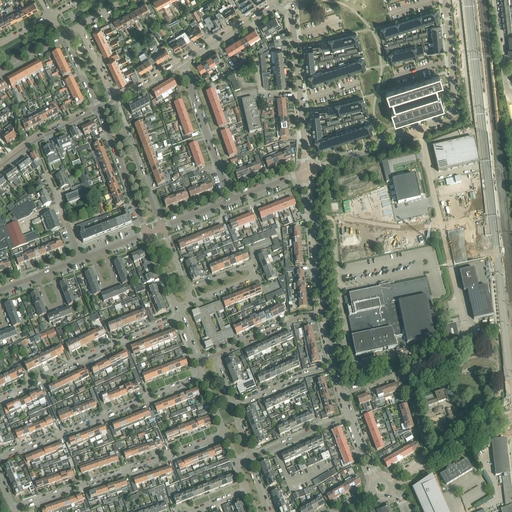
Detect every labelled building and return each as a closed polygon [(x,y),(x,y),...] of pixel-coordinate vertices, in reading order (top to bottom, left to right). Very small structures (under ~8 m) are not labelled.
[(159,0),(154,0),(153,1),(157,8),(160,6),(161,7),(163,6),(159,0)] [(234,0),(233,0),(234,1),(236,5),(239,9),(241,8),(245,14),(250,11),(246,4),(245,2),(244,0),(241,2),(239,3),(236,0),(234,0)] [(243,0),(244,0),(245,2),(246,4),(250,11),(256,8),(253,3),(251,0),(243,0)] [(38,9),(34,2),(29,5),(32,10),(33,11),(38,9)] [(226,2),(224,3),(232,16),(237,12),(234,8),(231,3),(230,4),(228,4),(226,2)] [(145,3),(140,6),(141,8),(145,14),(146,16),(147,15),(154,12),(152,8),(149,10),(148,7),(146,5),(145,3)] [(223,7),(219,9),(221,13),(223,12),(224,15),(227,19),(232,16),(224,3),(222,5),(223,7)] [(10,6),(8,6),(10,8),(12,7),(13,9),(12,10),(17,19),(17,20),(23,17),(18,8),(15,9),(15,8),(13,9),(11,5),(10,6)] [(33,11),(32,10),(29,5),(24,7),(28,14),(33,11)] [(8,6),(5,8),(7,13),(8,15),(12,22),(17,19),(12,10),(13,9),(12,7),(10,8),(8,6)] [(146,16),(145,15),(141,8),(140,6),(135,9),(139,16),(142,15),(143,18),(145,17),(146,16)] [(18,8),(23,17),(28,14),(24,7),(19,10),(18,8)] [(135,9),(130,12),(134,20),(135,22),(136,21),(138,21),(137,19),(136,18),(139,16),(135,9)] [(195,10),(191,12),(196,21),(200,19),(195,10)] [(437,11),(431,13),(433,22),(438,20),(437,16),(439,16),(437,11)] [(130,12),(124,15),(130,25),(129,22),(131,20),(131,21),(134,20),(130,12)] [(216,14),(217,17),(211,20),(218,31),(224,27),(220,21),(224,19),(219,12),(216,14)] [(3,15),(2,15),(2,16),(3,18),(7,25),(12,22),(8,15),(7,13),(3,15)] [(431,13),(422,16),(425,24),(433,22),(431,13)] [(126,27),(130,25),(124,15),(119,17),(124,26),(125,28),(126,27)] [(211,20),(208,16),(203,19),(212,34),(218,31),(211,20)] [(114,20),(116,25),(118,28),(120,26),(121,27),(122,29),(123,28),(125,28),(124,26),(119,17),(114,20)] [(276,30),(283,26),(280,22),(279,23),(275,17),(273,18),(272,17),(269,18),(276,30)] [(265,21),(272,33),(276,30),(269,18),(265,21)] [(264,30),(261,32),(264,37),(267,35),(272,33),(265,21),(262,23),(263,24),(261,25),(264,30)] [(203,33),(201,29),(197,24),(192,27),(198,36),(200,35),(200,36),(203,33)] [(433,27),(431,27),(432,37),(441,36),(440,26),(439,26),(436,27),(433,27)] [(192,27),(187,30),(193,40),(197,38),(196,37),(198,36),(192,27)] [(381,33),(380,33),(381,38),(388,36),(385,27),(380,29),(381,33)] [(102,31),(101,28),(93,32),(96,38),(104,34),(103,31),(102,31)] [(255,29),(250,32),(254,39),(259,36),(255,29)] [(187,44),(187,43),(190,41),(185,31),(175,37),(181,47),(187,44)] [(250,32),(245,35),(249,42),(251,41),(254,39),(250,32)] [(96,38),(99,44),(106,40),(105,37),(106,36),(104,34),(96,38)] [(356,34),(351,35),(353,44),(356,43),(358,51),(362,50),(359,37),(357,38),(356,34)] [(245,35),(240,38),(244,45),(249,42),(245,35)] [(351,35),(342,38),(344,46),(345,47),(349,46),(349,45),(353,44),(351,35)] [(169,41),(173,47),(175,51),(181,47),(175,37),(169,41)] [(239,48),(244,45),(240,38),(235,41),(239,48)] [(99,44),(101,49),(110,45),(109,43),(108,43),(106,40),(99,44)] [(235,41),(230,44),(234,51),(236,54),(241,51),(239,48),(235,41)] [(328,41),(321,42),(323,51),(330,50),(328,41)] [(261,44),(263,46),(260,48),(261,52),(268,48),(265,42),(261,44)] [(307,46),(303,46),(304,51),(312,50),(312,48),(320,47),(319,43),(307,44),(307,46)] [(164,58),(160,52),(157,48),(155,44),(152,46),(154,49),(151,51),(158,62),(164,58)] [(225,47),(229,54),(234,51),(230,44),(225,47)] [(101,49),(104,55),(112,52),(110,48),(111,48),(110,45),(101,49)] [(160,52),(164,58),(170,55),(163,45),(157,48),(160,52)] [(433,49),(426,50),(427,54),(439,53),(439,51),(443,51),(442,45),(433,46),(433,49)] [(388,46),(384,47),(387,60),(388,59),(389,63),(394,62),(392,53),(389,53),(388,46)] [(422,46),(416,47),(418,56),(424,55),(422,46)] [(144,53),(139,57),(140,58),(141,60),(142,63),(146,69),(152,65),(150,61),(149,60),(151,58),(148,53),(146,50),(144,52),(144,53)] [(52,58),(54,61),(62,57),(59,51),(52,55),(53,58),(52,58)] [(401,51),(392,53),(394,62),(403,60),(401,51)] [(110,61),(107,62),(110,68),(119,64),(117,61),(116,61),(115,58),(118,57),(120,56),(118,53),(117,53),(113,55),(108,57),(110,61)] [(221,60),(216,53),(211,56),(216,63),(218,61),(221,60)] [(211,56),(206,59),(211,66),(216,63),(211,56)] [(65,63),(62,57),(54,61),(55,64),(56,63),(57,66),(65,63)] [(211,66),(206,59),(202,62),(206,69),(207,71),(212,68),(211,66)] [(364,59),(358,61),(361,69),(366,68),(364,64),(366,64),(364,59)] [(313,60),(305,61),(306,71),(307,71),(310,70),(313,70),(315,70),(313,60)] [(33,65),(38,73),(41,72),(40,71),(43,69),(39,62),(33,65)] [(197,65),(201,72),(206,69),(202,62),(197,65)] [(56,71),(56,72),(57,73),(59,72),(59,73),(68,69),(65,63),(57,66),(59,69),(56,71)] [(146,69),(142,63),(136,66),(140,73),(146,69)] [(349,63),(344,64),(347,74),(352,72),(349,64),(349,63)] [(119,64),(110,68),(113,74),(120,70),(119,67),(120,66),(119,64)] [(35,74),(38,73),(33,65),(28,68),(32,75),(33,77),(36,76),(35,74)] [(335,67),(330,69),(330,70),(333,78),(338,77),(335,67)] [(28,68),(23,71),(27,79),(30,77),(32,75),(28,68)] [(262,70),(262,71),(262,76),(267,75),(276,74),(284,74),(284,68),(275,68),(276,73),(270,73),(270,71),(267,71),(267,69),(262,70)] [(71,74),(68,69),(59,73),(60,75),(61,75),(63,78),(71,74)] [(120,70),(113,74),(116,79),(124,75),(123,73),(122,73),(120,70)] [(133,74),(130,75),(134,82),(139,79),(135,70),(132,72),(133,74)] [(23,71),(18,74),(22,81),(25,79),(25,80),(27,79),(23,71)] [(234,73),(229,75),(234,92),(240,90),(234,73)] [(321,73),(312,76),(315,84),(324,81),(321,73)] [(18,74),(12,76),(17,85),(18,84),(20,83),(19,82),(22,81),(18,74)] [(124,75),(116,79),(118,85),(126,82),(124,78),(125,78),(124,75)] [(12,76),(7,79),(9,84),(11,87),(14,85),(14,86),(16,85),(17,85),(12,76)] [(309,81),(307,81),(309,86),(315,84),(312,76),(307,77),(309,81)] [(439,76),(386,93),(389,101),(391,101),(394,111),(391,112),(394,123),(443,108),(439,96),(436,86),(442,84),(439,76)] [(67,88),(75,84),(72,78),(67,81),(66,79),(61,81),(64,87),(66,86),(67,88)] [(172,80),(167,83),(171,90),(176,87),(172,80)] [(171,90),(167,83),(162,86),(166,93),(171,90)] [(75,84),(67,88),(68,92),(69,91),(70,94),(78,90),(75,84)] [(161,96),(166,93),(162,86),(157,89),(163,99),(163,98),(161,96)] [(156,99),(158,102),(163,99),(157,89),(152,92),(156,99)] [(216,89),(206,93),(208,98),(220,94),(219,92),(218,90),(217,91),(216,89)] [(72,100),(81,96),(78,90),(70,94),(72,97),(71,97),(72,100)] [(225,99),(224,97),(222,98),(220,94),(208,98),(210,104),(222,100),(225,99)] [(81,96),(72,100),(73,102),(72,103),(73,107),(84,102),(81,96)] [(146,96),(141,99),(146,108),(150,105),(146,96)] [(261,131),(254,98),(242,101),(249,134),(261,131)] [(141,99),(136,101),(141,110),(146,108),(141,99)] [(363,99),(358,100),(360,109),(363,108),(365,116),(369,115),(366,102),(364,103),(363,99)] [(358,100),(349,102),(351,112),(356,111),(356,110),(360,109),(358,100)] [(136,101),(132,103),(137,112),(141,110),(136,101)] [(184,106),(182,101),(174,104),(176,109),(184,106)] [(46,106),(52,117),(57,114),(57,113),(60,111),(55,102),(49,105),(50,106),(47,107),(46,106)] [(218,102),(210,104),(212,110),(220,107),(219,104),(218,102)] [(128,107),(127,107),(128,110),(129,110),(132,115),(137,112),(132,103),(127,106),(128,107)] [(52,117),(46,106),(41,109),(47,120),(52,117)] [(185,112),(184,106),(176,109),(177,112),(173,114),(172,113),(169,114),(170,117),(173,116),(178,115),(185,112)] [(335,106),(328,107),(330,116),(337,115),(335,106)] [(212,110),(214,116),(222,113),(220,107),(212,110)] [(313,111),(310,111),(310,116),(319,115),(319,113),(326,112),(326,108),(313,109),(313,111)] [(41,123),(47,120),(41,109),(39,110),(41,114),(38,115),(41,123)] [(36,112),(31,114),(36,125),(41,123),(38,115),(36,112)] [(178,115),(180,120),(187,117),(185,112),(178,115)] [(222,113),(214,116),(217,122),(224,119),(228,118),(225,112),(222,113)] [(30,119),(27,121),(31,128),(36,125),(31,114),(30,113),(28,115),(28,116),(30,119)] [(189,123),(187,117),(180,120),(182,126),(189,123)] [(20,120),(18,121),(20,125),(19,125),(22,131),(25,130),(25,131),(31,128),(27,121),(26,118),(23,119),(22,119),(20,120)] [(226,125),(230,123),(228,118),(224,119),(217,122),(219,128),(223,126),(226,125)] [(143,125),(142,122),(134,125),(137,131),(145,128),(151,126),(150,122),(143,125)] [(93,123),(87,126),(90,133),(95,141),(96,141),(100,139),(99,135),(96,136),(94,132),(96,131),(96,130),(97,129),(95,125),(94,126),(93,124),(93,123)] [(191,128),(189,123),(182,126),(184,131),(191,128)] [(16,138),(11,131),(14,129),(11,124),(3,130),(7,134),(5,136),(4,134),(1,136),(7,144),(16,138)] [(371,124),(365,126),(368,134),(372,133),(371,129),(373,129),(371,124)] [(320,125),(311,126),(312,136),(314,136),(316,135),(320,135),(321,135),(320,125)] [(87,126),(81,129),(84,136),(85,136),(86,139),(90,137),(88,134),(90,133),(87,126)] [(72,139),(75,149),(78,148),(76,145),(79,144),(75,137),(79,136),(80,137),(83,135),(79,129),(76,131),(75,128),(69,131),(73,138),(72,139)] [(145,128),(137,131),(139,137),(147,134),(145,128)] [(181,132),(184,141),(192,139),(190,135),(193,134),(191,128),(184,131),(181,132)] [(223,139),(230,137),(238,134),(237,131),(234,132),(233,132),(232,132),(229,133),(228,131),(221,133),(223,139)] [(151,137),(148,138),(147,134),(139,137),(141,143),(149,140),(152,139),(156,138),(155,135),(151,136),(151,137)] [(67,136),(62,138),(66,149),(67,152),(72,150),(74,154),(77,153),(75,149),(74,146),(72,147),(69,141),(69,140),(67,136)] [(223,139),(225,145),(233,143),(233,142),(230,137),(223,139)] [(62,138),(57,141),(58,144),(58,145),(61,151),(58,152),(61,159),(64,158),(63,154),(65,154),(63,150),(66,149),(62,138)] [(328,138),(319,141),(322,149),(331,146),(328,138)] [(474,138),(432,147),(438,172),(479,163),(474,138)] [(144,149),(151,146),(149,140),(141,143),(144,149)] [(315,146),(314,146),(315,151),(322,149),(319,141),(314,142),(315,146)] [(96,151),(103,148),(101,142),(93,145),(96,151)] [(199,149),(197,143),(189,146),(191,152),(199,149)] [(227,151),(235,148),(233,143),(225,145),(227,151)] [(249,152),(252,150),(250,143),(243,145),(244,148),(247,147),(249,152)] [(53,162),(58,160),(60,160),(54,145),(53,145),(52,144),(48,146),(49,147),(44,149),(48,160),(52,158),(53,162)] [(156,150),(155,148),(154,146),(151,146),(144,149),(146,156),(154,153),(156,152),(156,150)] [(103,148),(96,151),(92,153),(95,159),(106,155),(103,148)] [(227,151),(229,157),(237,154),(235,148),(227,151)] [(191,152),(188,153),(190,158),(193,157),(201,154),(199,149),(191,152)] [(287,149),(281,151),(282,154),(285,161),(291,159),(290,156),(287,149)] [(275,152),(275,153),(276,156),(279,164),(285,161),(282,154),(279,155),(277,151),(275,152)] [(34,153),(30,156),(34,162),(33,162),(37,169),(42,166),(39,159),(34,153)] [(146,156),(148,162),(156,159),(154,153),(146,156)] [(275,153),(269,155),(270,158),(273,166),(279,164),(276,156),(275,153)] [(203,160),(201,154),(193,157),(195,163),(203,160)] [(262,154),(259,155),(262,162),(264,166),(266,165),(267,168),(273,166),(270,158),(269,155),(263,157),(262,154)] [(106,155),(95,159),(97,165),(100,164),(108,161),(106,155)] [(254,164),(252,165),(255,174),(259,173),(258,172),(261,171),(260,168),(262,167),(260,162),(258,156),(254,157),(256,161),(254,162),(254,164)] [(31,164),(34,170),(36,168),(33,163),(31,164),(26,158),(21,162),(30,173),(30,174),(32,172),(30,169),(28,167),(28,166),(31,164)] [(161,164),(165,162),(164,159),(157,162),(156,159),(148,162),(150,168),(158,165),(161,164)] [(204,165),(203,160),(195,163),(197,168),(204,165)] [(97,165),(95,166),(97,171),(99,170),(99,171),(102,170),(110,167),(108,161),(100,164),(97,165)] [(26,173),(27,175),(30,173),(21,162),(16,166),(21,172),(23,175),(26,173)] [(255,174),(251,163),(248,164),(245,165),(249,175),(251,174),(252,176),(255,174)] [(150,168),(153,174),(161,171),(158,165),(150,168)] [(249,175),(245,165),(243,166),(244,169),(240,170),(243,177),(249,175)] [(102,170),(99,171),(102,177),(105,176),(112,173),(110,167),(102,170)] [(239,167),(233,170),(234,172),(237,180),(240,179),(240,180),(244,179),(243,178),(243,177),(240,170),(239,167)] [(9,172),(20,187),(19,185),(21,184),(18,178),(20,176),(14,168),(9,172)] [(56,179),(58,183),(68,179),(64,170),(62,171),(60,172),(57,173),(58,175),(57,176),(58,178),(56,179)] [(161,171),(153,174),(155,180),(163,177),(168,175),(167,172),(162,174),(161,171)] [(20,187),(9,172),(3,176),(8,182),(8,181),(10,184),(13,182),(17,187),(19,189),(20,187)] [(105,176),(102,177),(103,179),(102,179),(103,183),(107,182),(115,179),(112,173),(105,176)] [(169,178),(168,175),(163,177),(155,180),(157,186),(165,183),(164,180),(169,178)] [(402,181),(393,183),(397,204),(408,201),(407,198),(423,195),(418,175),(402,178),(402,181)] [(68,179),(58,183),(59,188),(60,187),(61,189),(64,188),(65,191),(71,188),(68,179)] [(115,179),(107,182),(109,188),(117,185),(115,179)] [(40,180),(35,183),(39,190),(44,187),(40,180)] [(207,191),(204,184),(203,181),(197,183),(202,194),(207,191)] [(83,184),(79,185),(75,187),(70,189),(72,194),(65,197),(68,205),(81,200),(77,190),(81,189),(89,186),(88,182),(83,184)] [(210,182),(204,184),(207,191),(213,189),(210,182)] [(192,185),(193,189),(196,196),(202,194),(197,183),(192,185)] [(109,188),(112,194),(119,191),(117,185),(109,188)] [(5,188),(2,189),(5,194),(8,197),(11,195),(5,188)] [(184,189),(179,191),(183,201),(188,199),(184,189)] [(188,191),(190,198),(196,196),(193,189),(188,191)] [(110,199),(106,201),(107,203),(114,200),(122,197),(119,191),(112,194),(109,195),(109,196),(110,198),(110,199)] [(179,191),(173,193),(174,196),(177,203),(183,201),(179,191)] [(41,200),(46,198),(48,197),(46,192),(36,196),(37,199),(40,198),(41,200)] [(1,216),(0,216),(0,225),(2,228),(1,228),(10,250),(29,243),(35,241),(38,240),(39,239),(36,232),(32,233),(23,237),(17,222),(29,217),(32,214),(33,212),(33,211),(36,209),(35,207),(33,204),(31,199),(29,196),(28,197),(25,199),(15,206),(16,208),(15,209),(14,208),(13,207),(8,210),(14,218),(12,220),(14,223),(8,225),(1,216)] [(169,198),(168,196),(162,198),(166,208),(171,205),(169,198)] [(174,196),(169,198),(171,205),(177,203),(174,196)] [(39,204),(38,205),(39,207),(37,208),(36,208),(36,209),(37,212),(42,210),(41,207),(51,203),(48,197),(46,198),(41,200),(38,202),(39,204)] [(124,203),(122,197),(114,200),(116,206),(124,203)] [(293,198),(287,200),(290,208),(296,206),(293,198)] [(287,200),(281,202),(284,210),(290,208),(287,200)] [(284,210),(281,202),(276,205),(278,212),(284,210)] [(270,207),(273,214),(278,212),(276,205),(270,207)] [(264,209),(267,217),(273,214),(270,207),(264,209)] [(129,216),(125,208),(97,219),(104,235),(132,224),(129,218),(130,218),(129,216)] [(264,209),(258,211),(258,212),(261,219),(267,217),(264,209)] [(44,216),(41,218),(42,221),(46,220),(50,232),(55,230),(60,229),(54,213),(49,214),(44,216)] [(255,221),(254,218),(252,214),(246,216),(249,224),(255,221)] [(244,226),(249,224),(246,216),(241,218),(244,226)] [(104,235),(97,219),(97,218),(76,226),(83,243),(104,235)] [(238,228),(244,226),(241,218),(235,221),(238,228)] [(238,241),(237,240),(234,232),(236,232),(235,229),(238,228),(235,221),(229,223),(232,230),(229,231),(234,243),(238,241)] [(0,250),(9,247),(1,228),(2,228),(0,225),(0,250)] [(222,225),(217,228),(221,238),(225,236),(226,239),(230,238),(225,225),(223,226),(222,225)] [(215,240),(221,238),(217,228),(211,230),(215,240)] [(277,235),(274,229),(266,232),(268,238),(271,237),(277,235)] [(215,240),(211,230),(205,232),(208,239),(214,237),(215,240)] [(203,231),(199,233),(203,241),(205,240),(206,243),(207,243),(209,242),(208,239),(205,232),(203,233),(203,231)] [(196,236),(194,236),(197,243),(203,241),(199,233),(196,234),(196,236)] [(194,236),(189,239),(191,246),(193,249),(195,248),(198,246),(197,243),(194,236)] [(186,248),(187,251),(193,249),(191,246),(189,239),(183,241),(186,248)] [(60,241),(56,242),(55,243),(57,250),(63,248),(60,241)] [(180,250),(185,248),(186,248),(183,241),(177,243),(180,250)] [(49,245),(52,252),(57,250),(55,243),(49,245)] [(280,244),(276,245),(274,246),(271,247),(273,251),(273,252),(279,250),(279,252),(282,251),(282,249),(280,244)] [(43,247),(46,254),(52,252),(49,245),(43,247)] [(37,247),(38,249),(41,256),(46,254),(43,247),(41,248),(40,246),(37,247)] [(41,256),(38,249),(32,252),(35,259),(41,256)] [(256,253),(260,263),(271,259),(271,258),(268,260),(267,257),(271,255),(269,252),(267,252),(266,249),(256,253)] [(24,255),(21,256),(24,263),(29,261),(27,254),(25,250),(23,251),(22,252),(24,255)] [(141,251),(137,253),(139,260),(142,259),(144,265),(143,265),(145,271),(150,269),(151,268),(146,255),(144,250),(141,251)] [(239,252),(243,262),(249,260),(245,250),(239,252)] [(0,252),(0,256),(0,257),(4,255),(5,257),(1,259),(1,260),(5,270),(11,268),(4,251),(0,252)] [(10,252),(13,259),(14,263),(17,262),(18,265),(24,263),(21,256),(15,258),(13,251),(10,252)] [(32,252),(27,254),(29,261),(35,259),(32,252)] [(233,257),(236,264),(243,262),(239,252),(239,254),(233,257)] [(137,253),(131,256),(133,260),(134,263),(139,260),(137,253)] [(233,257),(227,259),(230,267),(236,264),(233,257)] [(302,258),(292,259),(292,261),(295,261),(295,266),(299,266),(299,264),(302,264),(302,258)] [(114,262),(114,263),(116,268),(123,265),(121,259),(114,262)] [(224,269),(230,267),(227,259),(221,262),(224,269)] [(260,263),(263,269),(271,266),(270,263),(273,262),(272,259),(260,263)] [(195,266),(193,260),(185,263),(188,269),(195,266)] [(218,272),(224,269),(221,262),(215,264),(218,272)] [(212,274),(218,272),(215,264),(209,266),(212,274)] [(125,271),(123,265),(116,268),(118,274),(125,271)] [(195,266),(188,269),(190,275),(198,272),(195,266)] [(276,271),(273,272),(271,266),(263,269),(265,275),(271,273),(276,271)] [(289,269),(285,269),(286,273),(288,273),(293,272),(293,275),(296,275),(296,278),(304,277),(303,271),(300,271),(300,267),(295,268),(289,269)] [(474,268),(459,272),(464,291),(467,291),(474,320),(493,315),(487,286),(478,288),(474,268)] [(85,274),(86,278),(87,279),(94,276),(92,271),(85,274)] [(118,274),(120,279),(127,276),(125,271),(118,274)] [(141,273),(139,274),(139,275),(140,278),(141,278),(143,281),(144,284),(147,283),(149,282),(154,280),(152,275),(147,276),(145,271),(141,273)] [(204,277),(203,274),(201,274),(200,271),(198,272),(190,275),(193,282),(204,277)] [(276,271),(271,273),(265,275),(268,282),(277,278),(278,277),(276,271)] [(87,279),(89,285),(96,282),(94,276),(87,279)] [(127,276),(120,279),(122,285),(130,282),(127,276)] [(390,284),(384,285),(378,286),(378,287),(379,287),(380,288),(349,295),(347,296),(347,297),(344,297),(352,337),(351,337),(351,338),(352,337),(356,356),(383,350),(383,351),(384,351),(384,350),(387,349),(387,350),(387,349),(395,348),(396,351),(439,342),(436,327),(439,326),(437,317),(434,318),(426,278),(390,286),(389,285),(390,284)] [(67,281),(59,283),(62,289),(72,285),(75,284),(74,281),(68,283),(67,281)] [(89,285),(91,291),(98,288),(96,282),(89,285)] [(72,285),(62,289),(64,295),(71,292),(70,289),(73,288),(72,285)] [(126,293),(126,292),(131,290),(130,287),(124,289),(123,286),(118,289),(120,296),(126,293)] [(156,286),(151,287),(148,289),(149,292),(147,293),(148,296),(158,292),(156,286)] [(256,296),(262,294),(259,286),(253,288),(256,296)] [(91,291),(93,296),(100,293),(98,288),(91,291)] [(253,288),(247,291),(250,298),(256,296),(253,288)] [(120,296),(118,289),(112,291),(115,298),(120,296)] [(112,291),(106,293),(109,300),(110,302),(113,301),(112,299),(115,298),(112,291)] [(247,291),(241,293),(244,301),(250,298),(247,291)] [(40,298),(37,292),(30,295),(33,300),(40,298)] [(64,295),(66,300),(73,298),(71,292),(64,295)] [(153,301),(161,298),(158,292),(148,296),(150,302),(153,301)] [(103,302),(109,300),(106,293),(101,295),(103,302)] [(238,293),(234,294),(234,295),(238,303),(244,301),(241,293),(238,294),(238,293)] [(234,295),(228,298),(232,308),(239,306),(237,303),(238,303),(234,295)] [(78,299),(77,296),(73,298),(66,300),(68,306),(75,303),(74,300),(78,299)] [(42,303),(40,298),(33,300),(35,306),(42,303)] [(153,308),(163,304),(161,298),(153,301),(154,304),(151,305),(153,308)] [(232,308),(228,298),(222,300),(225,308),(228,307),(229,310),(232,308)] [(14,301),(4,305),(7,310),(15,307),(17,307),(14,301)] [(220,301),(211,305),(214,314),(218,323),(222,321),(219,312),(224,310),(220,301)] [(37,312),(44,309),(42,303),(35,306),(36,308),(33,309),(34,312),(37,312)] [(163,304),(153,308),(154,312),(156,315),(158,314),(166,311),(163,304)] [(281,305),(275,308),(278,316),(284,313),(283,309),(285,308),(283,304),(281,305)] [(211,305),(202,308),(209,326),(214,324),(212,321),(210,316),(214,314),(211,305)] [(7,310),(9,316),(18,313),(15,307),(7,310)] [(63,310),(67,319),(70,318),(69,315),(72,314),(69,307),(63,310)] [(147,318),(144,310),(143,308),(137,311),(138,312),(141,320),(147,318)] [(195,310),(191,311),(192,313),(195,323),(198,322),(198,321),(201,320),(204,329),(209,327),(209,326),(202,308),(195,311),(195,310)] [(278,316),(275,308),(269,311),(272,318),(278,316)] [(44,309),(37,312),(39,317),(46,315),(44,309)] [(67,319),(63,310),(58,312),(60,319),(66,317),(67,319)] [(266,321),(272,318),(269,311),(263,313),(266,321)] [(18,313),(9,316),(11,322),(18,319),(21,318),(19,312),(18,313)] [(58,312),(52,314),(56,323),(61,321),(60,319),(58,312)] [(141,320),(138,312),(132,315),(135,323),(141,320)] [(244,312),(241,313),(242,316),(245,322),(248,330),(254,327),(251,319),(248,320),(244,312)] [(261,325),(260,324),(266,321),(263,313),(257,316),(261,325)] [(53,325),(56,324),(52,314),(46,316),(49,323),(52,322),(53,325)] [(129,325),(135,323),(132,315),(126,317),(129,325)] [(257,327),(261,325),(257,316),(251,319),(254,327),(257,326),(257,327)] [(126,317),(119,320),(123,328),(124,327),(125,328),(129,327),(129,325),(126,317)] [(13,327),(20,325),(18,319),(11,322),(13,327)] [(119,320),(113,322),(116,330),(123,328),(119,320)] [(223,335),(225,340),(228,339),(234,336),(230,328),(225,330),(223,325),(224,325),(222,321),(218,323),(221,332),(223,335)] [(116,330),(113,322),(107,324),(107,323),(105,323),(104,324),(106,331),(109,330),(110,333),(116,330)] [(245,322),(239,325),(242,332),(248,330),(245,322)] [(70,325),(72,327),(75,333),(77,332),(80,331),(76,323),(73,324),(70,325)] [(209,327),(216,343),(218,342),(219,343),(225,340),(223,335),(221,332),(217,333),(215,329),(214,324),(209,326),(209,327)] [(447,342),(448,343),(459,340),(456,324),(444,326),(447,342)] [(239,325),(237,325),(233,327),(236,335),(242,332),(239,325)] [(301,329),(302,334),(302,335),(303,335),(312,332),(311,326),(301,329)] [(57,332),(60,338),(64,336),(60,327),(55,329),(57,332)] [(94,329),(99,339),(105,336),(102,328),(98,330),(97,327),(94,329)] [(205,348),(206,350),(210,348),(210,347),(213,346),(213,344),(216,343),(209,327),(204,329),(205,332),(206,332),(206,333),(205,333),(207,338),(202,340),(205,348)] [(11,338),(17,336),(14,329),(8,331),(11,338)] [(94,329),(95,331),(90,334),(93,342),(99,339),(94,329)] [(46,333),(48,337),(48,339),(56,335),(54,330),(46,333)] [(177,340),(173,330),(167,333),(170,341),(174,339),(174,341),(177,340)] [(5,340),(11,338),(8,331),(3,333),(5,340)] [(284,334),(287,341),(293,338),(294,338),(294,336),(293,331),(290,332),(290,331),(284,334)] [(303,335),(304,340),(306,340),(314,338),(312,332),(303,335)] [(167,333),(161,335),(164,343),(170,341),(167,333)] [(87,344),(93,342),(90,334),(84,337),(87,344)] [(284,334),(278,337),(282,344),(282,346),(288,343),(287,341),(284,334)] [(161,335),(155,337),(158,345),(164,343),(161,335)] [(81,347),(87,344),(84,337),(78,340),(81,347)] [(152,348),(158,345),(155,337),(149,340),(152,348)] [(282,344),(278,337),(273,339),(276,346),(282,344)] [(314,338),(306,340),(308,346),(305,346),(315,344),(314,338)] [(273,339),(267,342),(270,349),(276,346),(273,339)] [(69,353),(75,350),(70,340),(68,341),(68,342),(65,343),(66,345),(66,346),(69,353)] [(70,340),(75,350),(81,347),(78,340),(72,343),(70,340)] [(152,348),(149,340),(143,342),(146,350),(152,348)] [(23,347),(21,342),(13,346),(16,353),(21,351),(19,348),(23,347)] [(143,342),(136,345),(140,353),(146,350),(143,342)] [(267,342),(261,344),(265,351),(270,349),(267,342)] [(61,344),(56,347),(56,348),(53,349),(57,357),(63,354),(61,350),(63,349),(61,344)] [(261,344),(256,347),(259,354),(260,357),(261,357),(263,356),(262,353),(265,351),(261,344)] [(315,344),(305,346),(306,352),(316,350),(315,344)] [(130,348),(128,349),(130,353),(132,352),(133,355),(134,355),(135,357),(140,355),(139,353),(140,353),(136,345),(130,347),(130,348)] [(250,350),(255,360),(258,358),(257,355),(259,354),(256,347),(250,350)] [(186,352),(183,353),(185,356),(186,355),(187,358),(185,359),(185,358),(181,360),(179,353),(186,351),(185,348),(175,351),(177,358),(181,368),(184,367),(187,366),(187,365),(187,366),(186,363),(190,361),(186,352)] [(246,360),(254,357),(255,360),(250,350),(250,348),(246,350),(247,351),(245,352),(246,355),(244,355),(246,360)] [(51,360),(57,357),(53,349),(48,352),(51,360)] [(308,358),(318,356),(316,350),(306,352),(308,358)] [(36,351),(33,352),(35,356),(39,366),(45,363),(42,355),(40,352),(38,354),(36,351)] [(51,360),(48,352),(42,355),(45,363),(51,360)] [(129,359),(128,357),(125,352),(119,354),(124,363),(123,362),(129,359)] [(34,368),(39,366),(35,356),(34,354),(28,357),(30,361),(34,368)] [(124,363),(119,354),(114,357),(118,366),(124,363)] [(233,358),(234,357),(233,354),(226,357),(228,360),(225,361),(227,367),(235,364),(239,363),(238,360),(237,360),(234,361),(233,358)] [(293,361),(290,362),(293,369),(299,366),(298,364),(300,363),(300,361),(298,356),(298,355),(295,357),(292,358),(293,361)] [(308,358),(309,361),(310,366),(316,365),(315,363),(319,362),(319,361),(320,361),(320,358),(318,358),(318,356),(308,358)] [(30,361),(28,357),(26,358),(28,362),(24,364),(27,371),(34,368),(30,361)] [(118,366),(114,357),(108,360),(111,367),(112,368),(118,366)] [(181,368),(177,358),(173,359),(174,362),(172,363),(175,370),(181,368)] [(106,370),(111,367),(108,360),(102,363),(106,370)] [(293,369),(290,362),(285,364),(288,372),(293,369)] [(102,363),(96,366),(101,374),(104,372),(103,371),(106,370),(102,363)] [(169,372),(175,370),(172,363),(166,365),(169,372)] [(235,364),(227,367),(229,373),(239,369),(237,366),(240,365),(239,363),(235,364)] [(17,379),(23,376),(22,373),(24,372),(20,364),(12,368),(13,371),(18,380),(17,379)] [(140,368),(142,368),(141,364),(136,366),(141,379),(143,378),(145,384),(146,384),(145,382),(147,381),(148,383),(152,381),(151,380),(147,370),(143,371),(144,374),(142,375),(141,371),(140,368)] [(163,367),(162,364),(159,365),(160,366),(163,375),(166,374),(169,373),(168,373),(169,372),(166,365),(163,367)] [(276,368),(273,369),(277,377),(277,378),(281,376),(280,375),(282,374),(279,367),(278,364),(276,364),(274,365),(276,368)] [(279,367),(282,374),(288,372),(285,364),(279,367)] [(96,366),(91,369),(93,373),(93,374),(95,377),(98,375),(99,376),(99,377),(101,376),(100,374),(101,374),(96,366)] [(157,377),(163,375),(160,366),(154,368),(154,370),(157,377)] [(269,368),(270,371),(268,372),(271,379),(277,377),(273,369),(272,366),(269,368)] [(253,377),(256,383),(258,382),(260,386),(264,384),(264,382),(265,382),(262,374),(256,377),(257,375),(254,370),(258,369),(257,367),(253,368),(251,370),(253,377)] [(12,383),(11,382),(13,381),(14,382),(18,380),(13,371),(10,373),(9,369),(6,371),(8,374),(7,374),(12,383)] [(151,380),(157,377),(154,370),(148,372),(147,369),(147,370),(151,380)] [(229,373),(232,379),(242,374),(241,371),(240,372),(239,369),(229,373)] [(83,370),(77,373),(81,381),(87,378),(88,381),(91,379),(87,372),(86,370),(83,371),(83,370)] [(136,380),(130,382),(130,384),(133,392),(139,389),(137,384),(141,383),(135,370),(132,371),(136,380)] [(265,370),(261,372),(262,374),(265,382),(271,379),(268,372),(266,373),(265,370)] [(77,373),(71,376),(74,382),(75,384),(81,381),(77,373)] [(8,385),(12,383),(7,374),(1,377),(5,385),(7,383),(8,385)] [(245,382),(242,374),(232,379),(234,384),(237,384),(237,385),(245,382)] [(69,387),(70,387),(69,387),(73,385),(71,383),(74,382),(71,376),(65,379),(69,387)] [(250,380),(245,382),(237,385),(238,386),(236,386),(239,393),(256,386),(253,378),(250,380)] [(316,379),(317,383),(313,384),(314,387),(316,387),(325,384),(323,378),(320,379),(320,378),(316,379)] [(69,387),(65,379),(59,381),(63,390),(64,390),(69,387)] [(63,390),(59,381),(54,384),(58,393),(63,390)] [(398,383),(392,385),(395,392),(396,395),(399,394),(398,391),(401,390),(398,383)] [(48,387),(50,392),(51,393),(52,395),(58,393),(54,384),(48,387)] [(127,394),(133,392),(130,384),(124,386),(127,394)] [(299,387),(297,388),(301,398),(302,398),(305,397),(303,394),(307,392),(306,386),(303,386),(302,384),(298,386),(299,387)] [(325,384),(316,387),(318,392),(327,390),(325,384)] [(395,392),(392,385),(390,386),(389,384),(386,386),(386,387),(389,394),(395,392)] [(127,394),(124,386),(119,389),(118,388),(122,397),(127,394)] [(381,389),(383,396),(384,399),(390,397),(389,394),(386,387),(381,389)] [(122,397),(118,388),(112,391),(116,399),(122,397)] [(296,400),(301,398),(297,388),(292,391),(296,400)] [(87,401),(90,409),(96,407),(95,404),(98,403),(92,389),(89,390),(93,398),(87,401)] [(199,396),(200,398),(203,397),(200,391),(198,392),(197,389),(196,389),(193,390),(194,390),(191,392),(193,399),(199,396)] [(285,392),(286,393),(290,403),(293,402),(292,399),(295,398),(296,400),(292,391),(291,389),(285,392)] [(384,399),(381,389),(375,391),(376,393),(379,401),(384,399)] [(37,390),(34,392),(39,401),(39,402),(45,399),(49,407),(52,406),(47,395),(44,390),(41,392),(41,391),(38,392),(37,390)] [(318,392),(317,393),(319,399),(328,396),(327,390),(318,392)] [(106,394),(110,402),(116,399),(112,391),(109,392),(109,393),(106,394)] [(444,392),(444,391),(433,395),(435,399),(425,402),(426,406),(446,400),(444,392)] [(448,391),(444,392),(446,400),(447,402),(451,400),(452,400),(452,397),(451,392),(448,391)] [(34,392),(35,394),(32,395),(32,393),(28,395),(33,404),(39,401),(34,392)] [(191,392),(185,394),(187,401),(190,400),(191,403),(194,401),(193,399),(191,392)] [(280,394),(280,396),(284,403),(289,400),(290,403),(286,393),(285,392),(280,394)] [(100,395),(97,396),(100,402),(102,401),(104,404),(110,402),(106,394),(106,393),(103,394),(100,395)] [(185,394),(178,396),(181,403),(187,401),(185,394)] [(368,394),(362,396),(365,403),(367,408),(370,407),(368,402),(371,401),(368,394)] [(33,404),(28,395),(29,396),(23,399),(27,408),(33,405),(33,404)] [(178,396),(178,397),(177,396),(175,397),(175,398),(172,399),(175,406),(181,403),(178,396)] [(278,405),(284,403),(280,396),(275,398),(278,405)] [(328,396),(319,399),(320,404),(330,401),(328,396)] [(362,396),(357,398),(359,405),(362,404),(365,413),(368,412),(367,408),(365,403),(362,396)] [(272,408),(278,405),(275,398),(269,401),(272,408)] [(23,399),(18,402),(21,410),(22,410),(27,408),(23,399)] [(172,399),(166,401),(169,408),(175,406),(172,399)] [(167,411),(166,409),(169,408),(166,401),(166,400),(162,401),(163,403),(160,403),(163,411),(164,412),(167,411)] [(87,401),(81,403),(84,412),(90,409),(87,401)] [(267,410),(272,408),(269,401),(263,403),(267,410)] [(323,410),(332,407),(330,401),(320,404),(322,410),(323,410)] [(16,412),(21,410),(18,402),(12,405),(16,412)] [(314,415),(312,408),(311,402),(301,407),(303,412),(304,413),(302,409),(308,407),(309,410),(310,413),(305,415),(308,422),(309,424),(312,422),(311,421),(314,420),(312,416),(314,415)] [(78,414),(84,412),(81,403),(75,406),(78,414)] [(157,413),(163,411),(160,403),(160,404),(159,403),(157,404),(157,405),(154,406),(154,405),(154,406),(156,410),(152,411),(154,416),(155,416),(158,424),(161,422),(157,413)] [(6,408),(4,409),(8,419),(8,420),(12,418),(10,415),(16,412),(12,405),(6,408)] [(57,413),(54,406),(51,407),(57,421),(60,419),(60,422),(63,421),(64,422),(67,421),(63,410),(57,413)] [(72,417),(78,414),(75,406),(69,408),(72,417)] [(255,407),(252,408),(251,406),(248,407),(248,409),(244,411),(244,412),(245,414),(246,414),(247,417),(257,413),(255,407)] [(332,407),(323,410),(324,413),(320,413),(322,420),(327,418),(327,415),(333,413),(332,407)] [(52,421),(55,420),(52,414),(50,408),(47,410),(50,416),(44,418),(45,421),(47,427),(53,425),(52,421)] [(67,419),(72,417),(69,408),(63,410),(67,421),(67,420),(67,419)] [(446,409),(448,416),(447,417),(452,430),(457,428),(452,415),(450,416),(448,409),(446,409)] [(148,410),(142,413),(145,420),(148,419),(149,422),(155,419),(152,412),(149,413),(148,410)] [(142,413),(136,415),(139,423),(145,420),(142,413)] [(259,418),(257,413),(247,417),(249,422),(257,419),(259,418)] [(371,414),(368,415),(364,416),(366,422),(373,419),(371,414)] [(136,415),(130,417),(133,425),(139,423),(136,415)] [(308,422),(305,415),(299,418),(298,416),(302,425),(308,422)] [(300,426),(302,425),(298,416),(296,417),(297,419),(293,420),(297,429),(301,427),(300,426)] [(410,416),(403,418),(405,424),(411,422),(410,416)] [(130,417),(124,420),(127,428),(133,425),(130,417)] [(210,424),(208,417),(201,419),(204,427),(205,426),(205,427),(210,425),(210,424)] [(259,418),(257,419),(249,422),(251,428),(261,424),(259,418)] [(198,429),(204,427),(201,419),(195,422),(198,429)] [(373,419),(366,422),(368,428),(375,425),(373,419)] [(124,420),(118,422),(121,430),(127,428),(124,420)] [(293,420),(288,423),(291,430),(292,431),(297,429),(293,420)] [(38,421),(32,424),(35,432),(41,429),(38,421)] [(38,421),(41,429),(47,427),(45,421),(39,424),(38,421)] [(112,426),(109,427),(113,436),(116,435),(115,433),(121,431),(121,430),(118,422),(112,425),(112,426)] [(192,431),(198,429),(195,422),(189,424),(192,431)] [(291,430),(288,423),(282,425),(285,432),(291,430)] [(35,432),(32,424),(26,426),(29,434),(35,432)] [(192,431),(189,424),(183,426),(186,434),(189,433),(192,432),(192,431)] [(262,430),(263,430),(261,424),(251,428),(253,434),(262,430)] [(277,428),(280,435),(285,432),(282,425),(277,428)] [(368,428),(370,433),(377,431),(375,425),(368,428)] [(23,437),(29,434),(26,426),(20,428),(23,437)] [(109,430),(106,431),(104,426),(98,428),(101,436),(107,434),(109,440),(107,441),(109,444),(114,442),(109,430)] [(180,436),(186,434),(183,426),(177,429),(180,436)] [(95,438),(95,439),(101,436),(98,428),(92,431),(95,438)] [(171,431),(174,438),(180,436),(177,429),(171,431)] [(333,432),(334,435),(335,437),(342,435),(340,429),(333,432)] [(263,431),(262,430),(253,434),(253,435),(254,437),(255,437),(256,440),(267,435),(265,432),(264,433),(263,431)] [(17,439),(18,439),(20,438),(21,439),(24,438),(21,431),(15,433),(14,431),(12,432),(14,437),(16,436),(17,439)] [(92,431),(86,433),(89,441),(95,438),(92,431)] [(149,441),(147,435),(151,434),(150,431),(144,433),(145,436),(145,438),(146,441),(150,451),(156,449),(153,440),(149,441)] [(167,440),(168,441),(171,440),(174,439),(174,438),(171,431),(165,434),(166,437),(164,438),(165,441),(167,440)] [(377,431),(370,433),(372,439),(379,436),(377,431)] [(86,433),(80,435),(83,443),(89,441),(86,433)] [(83,443),(80,435),(74,438),(77,445),(83,443)] [(256,440),(256,442),(256,443),(257,445),(258,445),(258,446),(266,442),(265,440),(268,439),(267,435),(256,440)] [(333,438),(335,444),(344,440),(342,435),(335,437),(333,438)] [(0,445),(11,442),(8,436),(2,438),(0,438),(0,445)] [(383,441),(381,442),(379,436),(372,439),(374,445),(383,441)] [(320,437),(315,440),(319,449),(321,448),(320,447),(324,445),(324,444),(323,442),(320,437)] [(69,443),(66,444),(68,449),(71,448),(77,445),(74,438),(68,440),(69,443)] [(156,438),(152,439),(153,440),(156,449),(159,448),(160,449),(162,448),(161,444),(160,441),(158,442),(156,438)] [(511,488),(507,444),(506,439),(491,441),(495,476),(502,475),(506,508),(511,505),(511,488)] [(319,449),(315,440),(309,443),(312,450),(313,452),(319,449)] [(346,446),(344,440),(335,444),(337,443),(339,449),(346,446)] [(144,453),(150,451),(146,441),(142,442),(143,444),(141,445),(144,453)] [(384,448),(382,445),(384,444),(383,441),(374,445),(377,450),(384,448)] [(410,446),(409,446),(413,453),(418,450),(417,448),(420,447),(417,442),(414,443),(410,446)] [(61,443),(55,446),(58,453),(64,451),(65,453),(66,457),(67,459),(70,458),(68,452),(65,445),(62,446),(61,443)] [(118,462),(117,458),(120,457),(118,450),(118,451),(115,443),(112,444),(115,452),(109,455),(110,458),(112,464),(118,462)] [(307,452),(312,450),(309,443),(303,445),(307,452)] [(141,445),(135,447),(138,455),(144,453),(141,445)] [(305,453),(307,452),(303,445),(298,448),(301,455),(303,458),(306,456),(305,453)] [(58,453),(55,446),(49,448),(52,456),(58,453)] [(138,455),(135,447),(135,446),(128,448),(130,451),(132,457),(138,455)] [(216,448),(213,449),(216,456),(222,454),(219,446),(219,447),(218,446),(216,447),(216,448)] [(348,452),(346,446),(339,449),(341,454),(348,452)] [(409,446),(404,449),(408,456),(413,453),(409,446)] [(45,456),(46,458),(52,456),(49,448),(43,451),(45,456)] [(301,455),(298,448),(292,450),(296,457),(301,455)] [(125,459),(132,457),(130,451),(126,452),(125,449),(122,450),(125,459)] [(210,459),(216,456),(213,449),(207,452),(210,459)] [(399,452),(403,459),(408,456),(404,449),(399,452)] [(39,459),(45,456),(43,451),(40,452),(40,450),(36,452),(40,462),(40,461),(39,459)] [(290,460),(296,457),(292,450),(287,453),(290,460)] [(321,455),(324,460),(330,457),(329,453),(328,451),(321,455)] [(31,455),(34,464),(40,462),(36,452),(37,453),(31,455)] [(210,459),(207,452),(201,454),(204,461),(210,459)] [(341,454),(343,460),(351,457),(348,452),(341,454)] [(403,459),(399,452),(394,456),(397,462),(403,459)] [(197,455),(195,456),(198,463),(199,465),(199,466),(205,464),(204,461),(201,454),(201,453),(197,454),(197,455)] [(290,460),(287,453),(281,455),(284,462),(290,460)] [(24,456),(25,458),(23,458),(24,461),(26,465),(28,465),(27,464),(31,462),(32,465),(34,464),(31,455),(28,456),(28,455),(24,456)] [(195,456),(189,459),(192,466),(193,468),(199,465),(198,463),(195,456)] [(394,456),(388,459),(392,465),(397,462),(394,456)] [(106,466),(103,457),(97,459),(98,462),(100,468),(106,466)] [(110,458),(104,460),(103,457),(106,466),(112,464),(110,458)] [(353,463),(351,457),(343,460),(346,466),(353,463)] [(62,462),(62,463),(63,465),(69,463),(71,468),(74,467),(71,459),(62,462)] [(93,459),(90,460),(91,461),(94,470),(100,468),(98,462),(94,463),(93,459)] [(189,459),(183,461),(186,468),(192,466),(189,459)] [(387,468),(392,465),(388,459),(383,462),(387,468)] [(447,471),(440,475),(443,479),(446,485),(453,481),(472,470),(469,464),(466,460),(454,466),(453,465),(451,467),(446,470),(447,471)] [(91,461),(85,463),(87,472),(94,470),(91,461)] [(177,463),(180,472),(186,470),(186,468),(183,461),(182,461),(179,462),(180,462),(177,463)] [(260,464),(259,465),(260,468),(261,468),(262,470),(270,467),(269,466),(268,461),(260,464)] [(12,463),(4,466),(6,472),(14,469),(18,468),(17,464),(13,465),(12,463)] [(79,468),(81,474),(87,472),(85,463),(78,465),(79,468)] [(293,467),(296,473),(301,470),(299,465),(293,467)] [(296,473),(293,467),(293,466),(287,469),(290,475),(296,473)] [(173,476),(174,478),(175,483),(178,482),(174,469),(171,470),(170,467),(167,468),(167,467),(163,468),(166,477),(167,478),(173,476)] [(270,467),(262,470),(264,476),(272,473),(270,467)] [(163,468),(157,470),(162,484),(160,477),(161,477),(161,479),(166,477),(163,468)] [(6,472),(8,478),(17,475),(14,469),(6,472)] [(71,469),(65,471),(66,473),(68,480),(68,479),(74,477),(72,472),(72,471),(71,469)] [(58,471),(59,472),(62,482),(62,481),(64,480),(65,481),(68,480),(66,473),(62,474),(61,470),(58,471)] [(157,470),(157,472),(152,473),(156,486),(154,479),(157,478),(159,482),(160,485),(162,484),(157,470)] [(44,488),(40,478),(41,479),(38,480),(38,481),(37,481),(36,482),(34,478),(36,477),(34,472),(30,474),(35,489),(37,488),(37,489),(40,488),(40,490),(44,488)] [(62,482),(59,472),(52,474),(56,483),(58,482),(59,483),(62,482)] [(229,472),(224,475),(225,477),(227,485),(233,482),(229,472)] [(152,473),(146,476),(148,482),(151,480),(152,483),(152,485),(149,486),(149,487),(150,488),(156,486),(152,473)] [(181,473),(178,474),(180,481),(186,479),(184,476),(182,477),(181,473)] [(272,473),(264,476),(267,481),(274,478),(272,473)] [(56,483),(52,474),(46,476),(47,479),(49,485),(56,483)] [(8,478),(11,484),(19,481),(17,475),(8,478)] [(356,475),(350,479),(355,487),(361,484),(356,475)] [(142,486),(142,484),(148,482),(146,476),(139,478),(142,486)] [(414,487),(424,511),(447,511),(432,476),(414,487)] [(50,486),(49,485),(47,479),(44,480),(43,477),(40,478),(44,488),(44,487),(46,486),(46,488),(50,486)] [(225,477),(219,480),(222,487),(227,485),(225,477)] [(142,486),(139,478),(133,480),(134,483),(131,484),(134,493),(137,492),(135,486),(139,485),(140,486),(142,486)] [(209,479),(211,483),(208,484),(210,491),(216,489),(213,482),(212,478),(209,479)] [(267,484),(266,484),(268,487),(269,487),(274,485),(277,484),(274,478),(267,481),(267,484)] [(123,480),(119,481),(119,482),(122,491),(122,490),(123,489),(128,488),(130,494),(130,495),(133,494),(131,487),(129,482),(126,483),(125,480),(123,481),(123,480)] [(219,480),(213,482),(216,489),(222,487),(219,480)] [(19,481),(11,484),(13,490),(21,487),(19,481)] [(355,487),(352,481),(347,484),(350,490),(351,491),(354,489),(353,488),(355,487)] [(122,491),(119,482),(113,484),(116,493),(122,491)] [(32,483),(29,484),(21,487),(13,490),(16,496),(24,493),(23,490),(29,488),(30,492),(34,490),(32,483)] [(116,493),(113,484),(107,486),(110,496),(110,495),(116,493)] [(210,491),(208,484),(202,486),(205,494),(210,491)] [(340,484),(335,487),(340,496),(345,493),(341,487),(340,484)] [(350,490),(347,484),(341,487),(345,493),(350,490)] [(154,489),(155,493),(159,502),(158,502),(162,511),(168,510),(166,504),(167,503),(168,503),(167,499),(164,485),(154,489)] [(107,486),(101,489),(103,495),(106,494),(107,497),(110,496),(107,486)] [(196,489),(195,486),(189,488),(193,498),(199,496),(196,489)] [(205,494),(202,486),(196,489),(199,496),(205,494)] [(330,490),(331,493),(335,499),(340,496),(335,487),(330,490)] [(187,500),(193,498),(189,488),(189,489),(184,491),(187,500)] [(101,489),(95,491),(97,498),(104,496),(103,495),(101,489)] [(283,493),(280,493),(279,490),(271,493),(270,494),(271,496),(273,497),(273,499),(281,496),(283,495),(283,493)] [(89,494),(86,495),(89,503),(98,500),(97,498),(95,491),(89,493),(89,494)] [(182,503),(187,500),(184,491),(181,492),(182,494),(179,495),(182,503)] [(182,503),(179,495),(178,493),(172,495),(173,498),(176,505),(182,503)] [(333,502),(333,500),(335,499),(331,493),(326,496),(323,497),(326,501),(328,500),(329,502),(330,502),(331,503),(333,502)] [(84,503),(81,495),(79,496),(78,495),(75,496),(75,497),(78,506),(78,505),(84,503)] [(283,501),(281,496),(273,499),(276,504),(283,501)] [(75,497),(72,498),(72,497),(68,498),(72,508),(71,505),(74,504),(75,507),(78,506),(75,497)] [(316,497),(313,499),(315,501),(319,508),(324,505),(322,502),(324,501),(322,497),(318,499),(316,497)] [(66,510),(72,508),(68,498),(69,499),(63,501),(66,510)] [(314,511),(319,508),(315,501),(313,499),(308,502),(309,504),(314,511)] [(59,511),(60,511),(63,511),(66,511),(66,510),(63,501),(57,503),(60,511),(59,511)] [(278,510),(289,506),(288,504),(285,505),(283,501),(276,504),(274,505),(276,509),(277,508),(278,510)] [(162,511),(158,502),(153,504),(155,511),(162,511)] [(233,511),(235,511),(236,511),(244,509),(243,507),(244,506),(243,502),(242,503),(241,503),(238,504),(234,506),(235,510),(234,510),(233,511)] [(60,511),(57,503),(51,506),(52,511),(57,511),(59,511),(60,511)] [(306,511),(313,511),(314,511),(309,504),(307,506),(305,503),(302,504),(304,507),(306,511)]
